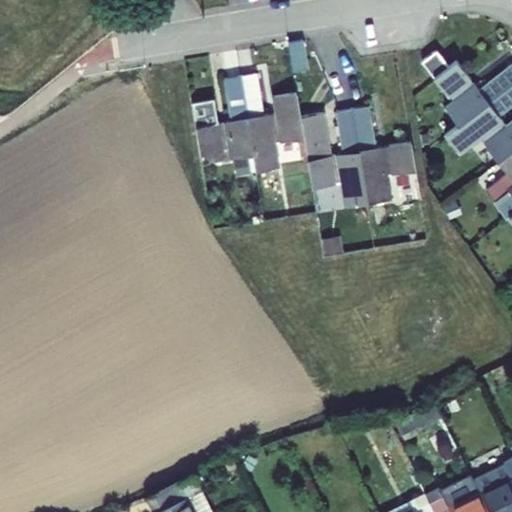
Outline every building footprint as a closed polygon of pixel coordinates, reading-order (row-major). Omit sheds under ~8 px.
[(449,66),(436,49),(421,61),(434,78),(449,66)] [(449,66),(434,78),(448,95),(452,93),(456,98),(445,107),(459,125),(511,83),(511,63),(478,89),(474,85),(471,87),(466,81),(470,79),(456,61),(449,66)] [(255,78),(236,82),(250,162),(253,178),(278,174),(274,147),(300,143),(296,121),(292,98),(271,102),(274,119),(263,121),(255,78)] [(474,85),(470,79),(466,81),(471,87),(474,85)] [(194,134),(198,161),(228,155),(230,166),(250,162),(236,82),(222,85),(230,127),(194,134)] [(446,135),(459,152),(479,137),(482,134),(487,140),(484,143),(498,161),(511,150),(511,120),(502,128),(498,122),(502,120),(498,115),(511,104),(511,83),(459,125),(446,135)] [(456,98),(452,93),(448,95),(452,101),(456,98)] [(350,111),(364,205),(396,200),(398,215),(421,211),(410,142),(378,147),(372,107),(350,111)] [(364,205),(350,111),(333,114),(340,154),(326,156),(320,116),(296,121),(300,143),(308,190),(339,185),(343,209),(364,205)] [(506,125),(502,120),(498,122),(502,128),(506,125)] [(511,150),(498,161),(507,173),(486,189),(508,217),(511,214),(511,150)] [(491,511),(511,511),(511,473),(507,463),(474,478),(491,511)] [(210,511),(194,474),(145,496),(152,511),(210,511)] [(491,511),(474,478),(429,502),(434,511),(491,511)] [(434,511),(429,502),(415,508),(411,499),(383,511),(434,511)]
